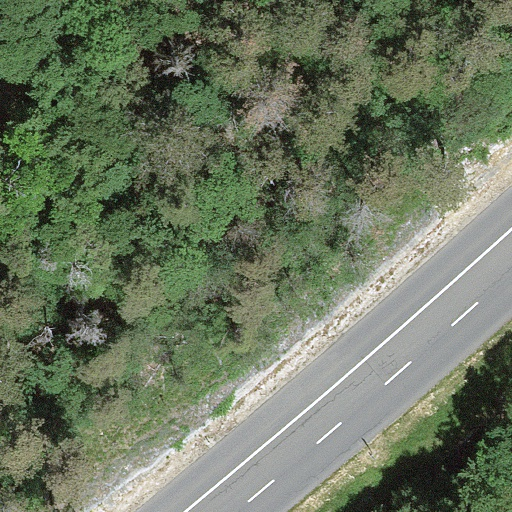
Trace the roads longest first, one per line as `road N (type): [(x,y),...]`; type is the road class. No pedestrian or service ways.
road 1 (secondary): [(195,511),(511,239)]
road 2 (track): [(0,98),(208,0)]
